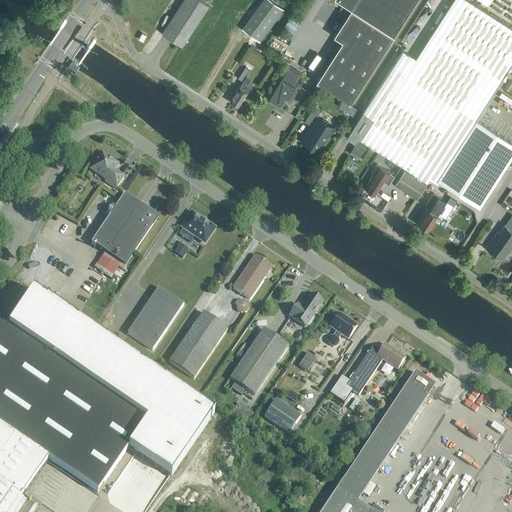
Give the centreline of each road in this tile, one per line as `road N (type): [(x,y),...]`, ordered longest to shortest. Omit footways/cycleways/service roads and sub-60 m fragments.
road 1 (unclassified): [(511,396),(115,127),(78,135),(48,185)]
road 2 (unclassified): [(136,56),(511,309)]
road 3 (secondary): [(0,134),(89,0)]
